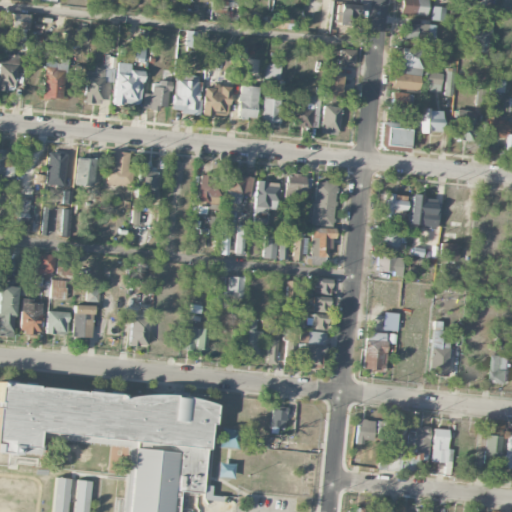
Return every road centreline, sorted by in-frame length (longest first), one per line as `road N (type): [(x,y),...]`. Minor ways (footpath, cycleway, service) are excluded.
road 1 (residential): [(511,177),(0,122)]
road 2 (residential): [(511,410),(0,357)]
road 3 (residential): [(331,511),(383,0)]
road 4 (residential): [(379,46),(0,5)]
road 5 (residential): [(355,279),(0,240)]
road 6 (residential): [(511,500),(335,482)]
